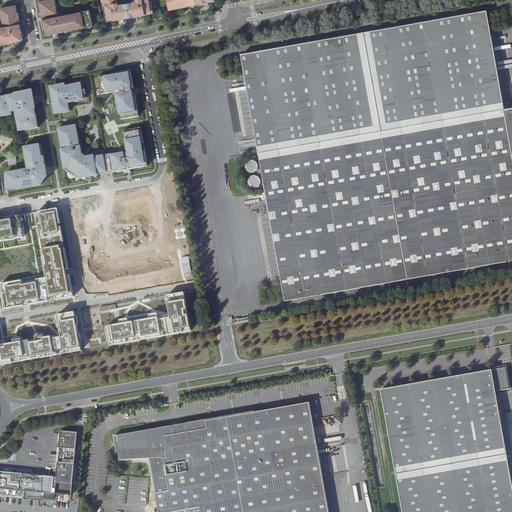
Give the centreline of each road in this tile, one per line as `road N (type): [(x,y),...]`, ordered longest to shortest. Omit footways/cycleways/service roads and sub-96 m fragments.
road 1 (tertiary): [(32,403),(511,318)]
road 2 (residential): [(140,45),(160,174),(0,207)]
road 3 (secondary): [(233,19),(37,59)]
road 4 (residential): [(0,321),(193,286)]
road 5 (secondary): [(0,74),(140,45)]
road 6 (track): [(373,391),(395,511)]
